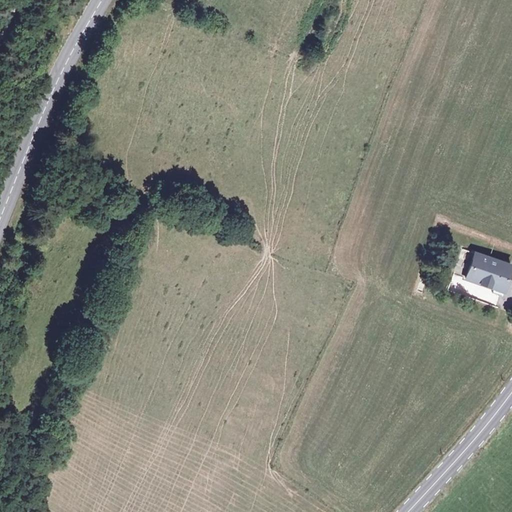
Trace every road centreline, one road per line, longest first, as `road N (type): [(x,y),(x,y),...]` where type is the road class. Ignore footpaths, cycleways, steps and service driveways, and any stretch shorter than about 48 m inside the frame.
road 1 (tertiary): [(102,0),(59,79),(0,224)]
road 2 (secondary): [(408,511),(511,392)]
